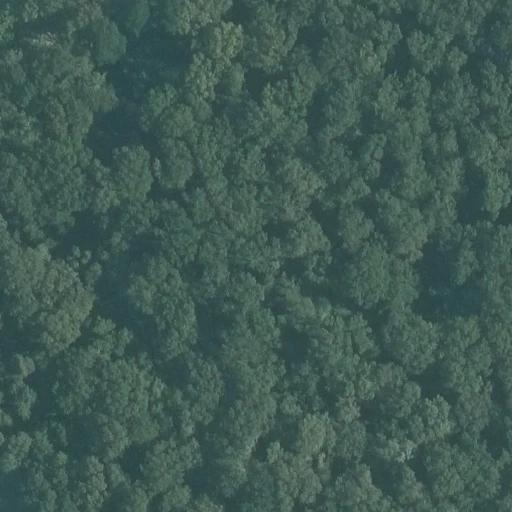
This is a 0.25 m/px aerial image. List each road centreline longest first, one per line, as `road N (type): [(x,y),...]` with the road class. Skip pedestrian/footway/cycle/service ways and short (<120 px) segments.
road 1 (track): [(283,511),(182,398),(85,318),(67,291),(53,246),(82,171),(94,152),(144,120)]
road 2 (track): [(88,15),(144,120),(235,82),(402,56),(455,63),(511,93)]
road 3 (unclassified): [(0,60),(117,0)]
